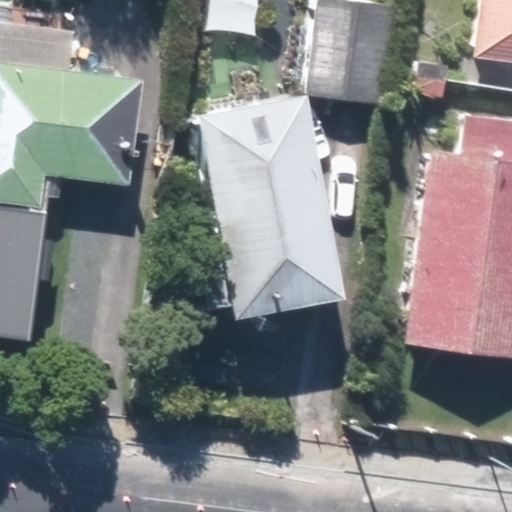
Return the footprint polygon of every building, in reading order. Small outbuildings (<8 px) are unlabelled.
[(387,0),(314,0),(309,93),(382,98),(387,0)] [(511,0),(477,0),(472,52),(511,56),(511,0)] [(0,195),(44,200),(47,170),(135,178),(145,68),(0,54),(0,195)] [(304,96),(193,118),(234,326),(345,304),(304,96)] [(455,142),(424,139),(403,338),(511,349),(511,112),(459,107),(455,142)] [(44,200),(0,195),(0,328),(32,331),(44,200)]
